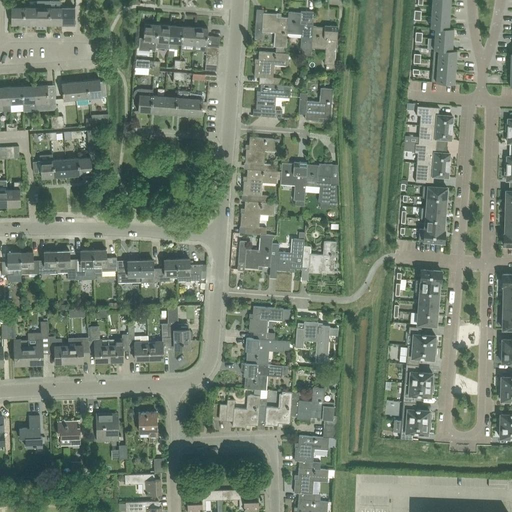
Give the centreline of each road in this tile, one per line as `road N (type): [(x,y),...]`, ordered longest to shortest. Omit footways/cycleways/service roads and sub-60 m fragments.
road 1 (residential): [(456,262),(440,430),(485,431),(487,262)]
road 2 (residential): [(172,439),(270,437),(275,511)]
road 3 (residential): [(0,393),(171,386)]
road 4 (residential): [(469,115),(456,262)]
road 5 (residential): [(487,262),(491,119)]
road 6 (residential): [(227,130),(236,0)]
road 7 (residential): [(98,228),(219,234)]
